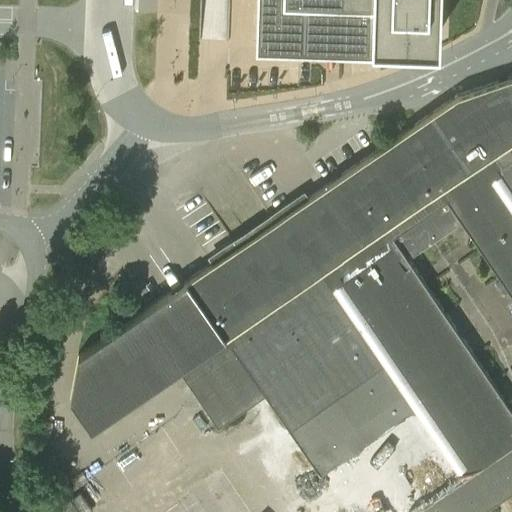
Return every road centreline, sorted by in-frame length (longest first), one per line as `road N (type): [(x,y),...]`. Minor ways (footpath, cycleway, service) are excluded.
road 1 (unclassified): [(310,111),(411,85),(511,29)]
road 2 (unclassified): [(32,244),(143,123),(186,131)]
